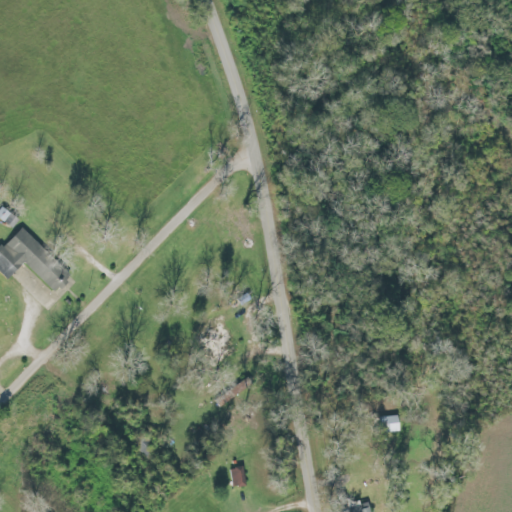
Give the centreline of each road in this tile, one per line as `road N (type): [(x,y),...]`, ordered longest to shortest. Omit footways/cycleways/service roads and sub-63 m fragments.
road 1 (tertiary): [(318,511),(313,403),(250,124),(210,0)]
road 2 (residential): [(0,401),(101,296),(256,156)]
